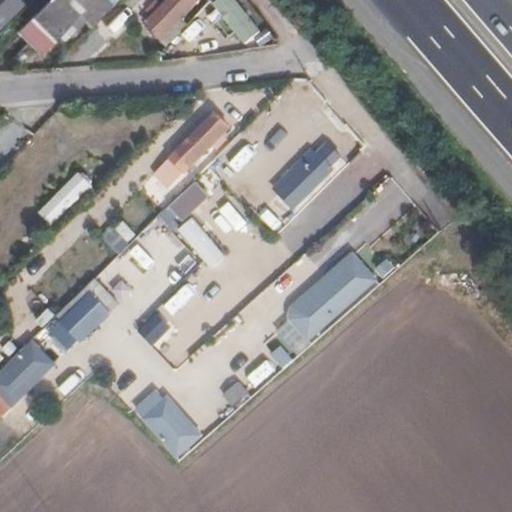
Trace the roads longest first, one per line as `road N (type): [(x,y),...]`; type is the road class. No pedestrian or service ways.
road 1 (residential): [(0,90),(304,57)]
road 2 (motorway): [(420,0),(511,106)]
road 3 (residential): [(304,57),(387,159)]
